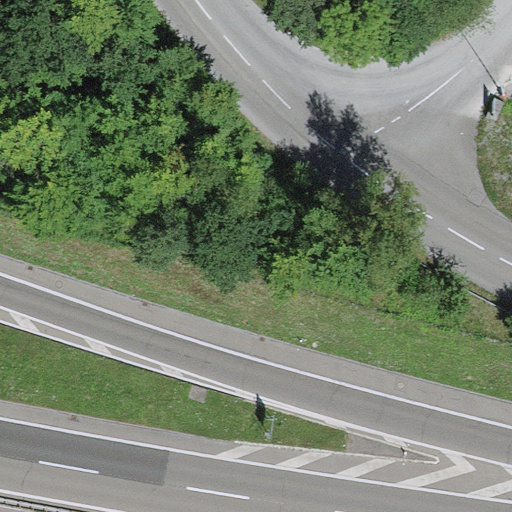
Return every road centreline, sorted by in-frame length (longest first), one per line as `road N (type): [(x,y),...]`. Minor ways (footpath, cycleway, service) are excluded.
road 1 (motorway): [(511,447),(374,411),(0,289)]
road 2 (motorway): [(352,511),(0,452)]
road 3 (unknown): [(362,174),(504,0)]
